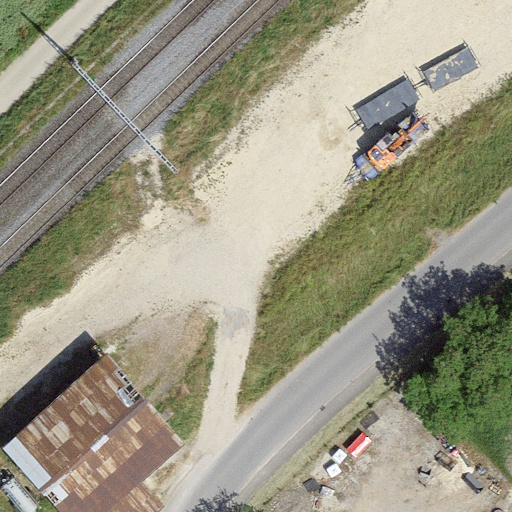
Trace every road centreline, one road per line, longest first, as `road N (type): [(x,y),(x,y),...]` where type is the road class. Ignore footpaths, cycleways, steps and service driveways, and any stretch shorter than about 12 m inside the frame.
road 1 (residential): [(204,511),(298,394),(511,201)]
road 2 (track): [(0,94),(96,0)]
